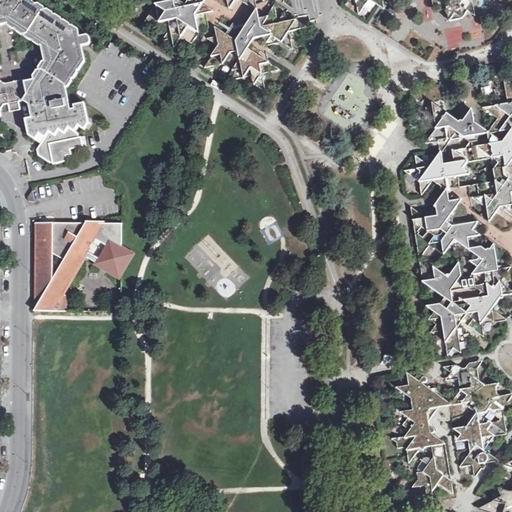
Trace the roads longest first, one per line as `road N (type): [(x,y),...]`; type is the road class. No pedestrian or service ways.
road 1 (unclassified): [(1,511),(17,462),(20,230),(0,173)]
road 2 (residential): [(332,511),(341,444),(338,285)]
